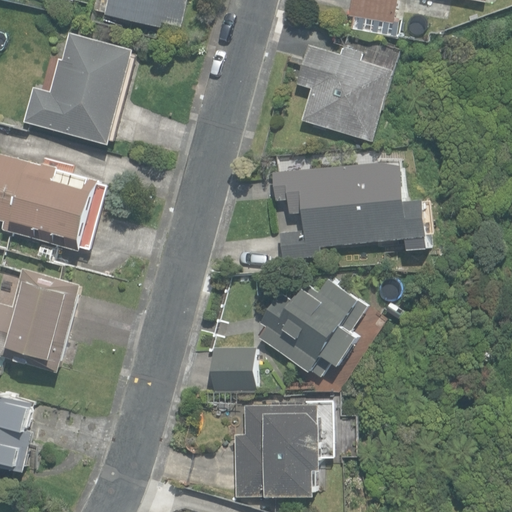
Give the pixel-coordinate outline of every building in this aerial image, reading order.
[(112,0),(109,13),(166,26),(167,21),(185,26),(191,0),(112,0)] [(355,28),(395,35),(401,0),(485,0),(490,1),(490,0),(355,0),(353,15),(358,16),(355,28)] [(33,119),(118,141),(143,48),(78,31),(71,58),(68,57),(59,89),(42,85),(33,119)] [(308,119),(377,140),(399,71),(364,60),(367,52),(348,47),(345,54),(314,45),(302,83),(317,87),(308,119)] [(8,228),(98,248),(118,180),(0,150),(0,217),(10,220),(8,228)] [(289,229),(292,255),(331,251),(330,243),(418,234),(419,243),(447,241),(445,227),(450,227),(447,193),(421,196),(417,157),(391,160),(284,171),(286,197),(298,196),(299,209),(313,208),(315,227),(289,229)] [(53,261),(56,248),(43,245),(39,258),(53,261)] [(0,353),(64,371),(88,284),(28,267),(17,306),(0,301),(0,353)] [(364,300),(332,279),(324,292),(310,283),(299,301),(285,292),(265,323),(270,326),(263,337),(324,376),(335,360),(344,366),(362,337),(373,344),(389,320),(362,303),(364,300)] [(218,391),(260,391),(260,348),(218,347),(218,391)] [(0,463),(29,471),(39,431),(34,429),(40,407),(0,396),(0,463)] [(239,434),(241,496),(271,495),(323,494),(323,468),(330,468),(328,423),(325,420),(324,403),(271,405),(249,405),(250,433),(239,434)]
